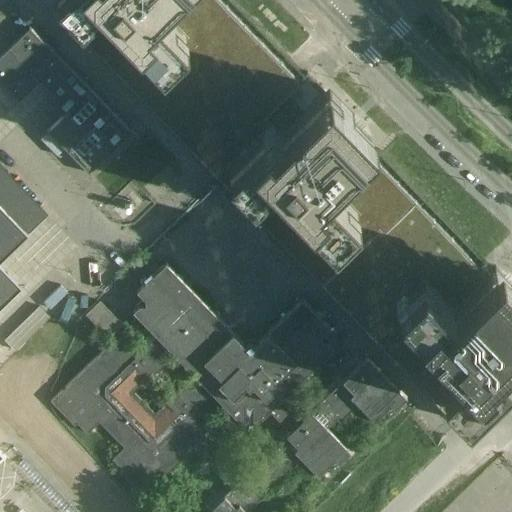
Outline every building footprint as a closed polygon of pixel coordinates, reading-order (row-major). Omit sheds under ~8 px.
[(69,0),(79,10),(68,22),(187,146),(190,144),(190,143),(277,58),(221,0),(69,0)] [(0,56),(0,82),(18,101),(39,81),(68,110),(49,129),(48,128),(47,130),(89,173),(91,172),(90,171),(129,133),(130,134),(132,132),(29,27),(28,28),(29,29),(0,56)] [(190,144),(187,146),(201,160),(217,178),(244,205),(320,283),(379,226),(383,231),(415,200),(393,178),(371,154),(363,145),(371,137),(362,129),(351,117),(326,93),(324,89),(307,72),(299,80),(293,74),(277,58),(190,143),(190,144)] [(511,283),(496,268),(495,266),(487,274),(479,265),(478,266),(415,200),(383,231),(379,226),(320,283),(453,420),(480,393),(511,362),(511,283)] [(0,511),(0,460),(3,458),(5,457),(4,455),(0,451),(0,258),(29,231),(27,229),(26,230),(0,202),(0,511)] [(287,392),(333,347),(321,335),(330,327),(302,298),(257,341),(254,338),(245,338),(241,341),(165,262),(136,290),(145,298),(133,310),(152,330),(135,346),(123,334),(116,341),(113,339),(50,400),(74,425),(77,422),(87,433),(99,421),(124,447),(112,458),(122,468),(119,471),(143,496),(206,435),(204,432),(211,425),(199,413),(216,396),(244,425),(248,428),(252,425),(253,425),(264,414),(280,431),(205,505),(209,509),(206,511),(247,511),(246,511),(265,493),(266,494),(283,477),(283,476),(302,458),(318,475),(330,463),(334,467),(350,451),(327,427),(330,424),(333,427),(354,407),(352,405),(356,402),(374,420),(386,409),(390,413),(406,397),(367,357),(342,381),(337,376),(304,409),(287,392)] [(110,338),(123,324),(99,301),(88,312),(85,315),(110,338)] [(43,319),(32,307),(0,337),(0,339),(10,349),(31,329),(32,330),(43,319)]
